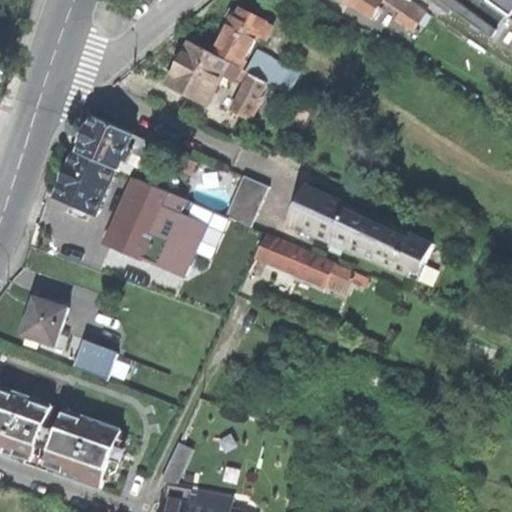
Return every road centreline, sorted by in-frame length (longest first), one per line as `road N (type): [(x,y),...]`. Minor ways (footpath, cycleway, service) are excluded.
road 1 (secondary): [(55,58),(0,221)]
road 2 (residential): [(55,58),(93,63),(122,53),(184,0)]
